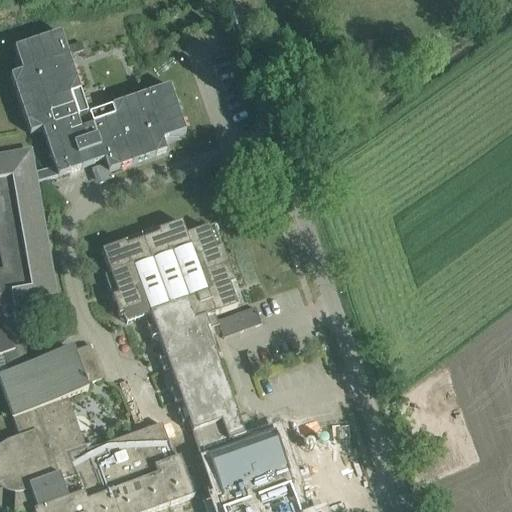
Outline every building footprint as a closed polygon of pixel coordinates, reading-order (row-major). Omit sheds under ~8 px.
[(22,73),(11,78),(29,131),(30,136),(42,131),(54,169),(34,175),(34,176),(26,178),(28,186),(35,185),(49,181),(48,181),(58,178),(90,167),(102,163),(104,162),(105,166),(108,174),(166,153),(162,142),(185,134),(169,87),(111,107),(112,108),(115,119),(81,131),(69,96),(79,92),(80,92),(61,34),(14,50),(22,73)] [(71,46),(69,47),(72,56),(84,52),(81,44),(81,43),(79,44),(76,45),(74,46),(71,46)] [(0,484),(6,488),(15,491),(24,490),(28,488),(37,511),(35,511),(157,511),(205,495),(190,456),(244,437),(210,343),(202,321),(237,309),(229,287),(235,285),(222,249),(216,251),(208,229),(186,237),(181,224),(158,232),(159,236),(126,248),(125,244),(102,253),(118,297),(112,299),(119,317),(123,316),(126,325),(150,317),(192,433),(167,442),(161,427),(151,430),(134,436),(86,453),(67,401),(87,393),(85,387),(101,381),(89,347),(73,353),(72,351),(29,366),(11,315),(56,307),(52,285),(44,287),(43,278),(47,278),(34,205),(38,204),(35,185),(28,186),(26,178),(34,176),(34,175),(29,154),(0,158),(0,357),(3,356),(10,373),(0,376),(0,384),(19,438),(8,442),(0,446),(0,484)] [(239,316),(218,323),(223,336),(224,340),(261,326),(259,321),(255,310),(253,311),(239,316)] [(302,436),(319,430),(315,419),(298,425),(298,426),(300,432),(302,436)] [(59,505),(43,511),(297,511),(290,492),(295,491),(276,438),(207,462),(222,504),(218,506),(220,511),(121,511),(112,486),(83,497),(81,490),(57,499),(59,505)]
